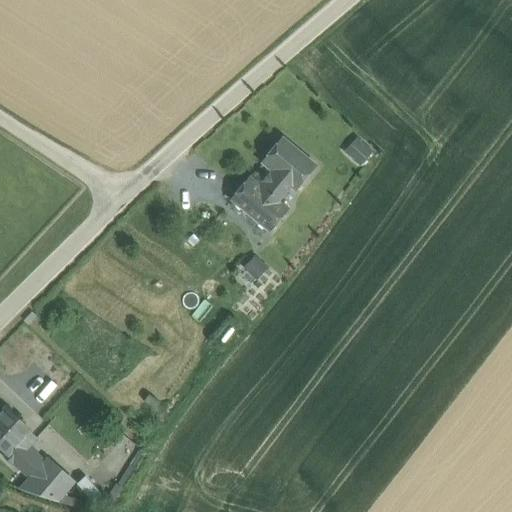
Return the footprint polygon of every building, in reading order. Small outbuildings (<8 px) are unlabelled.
[(282,140),(263,162),(271,169),(258,184),(251,177),(231,201),(268,232),(288,208),(277,199),(289,184),(295,189),(314,167),(282,140)] [(30,430),(6,408),(0,414),(0,448),(7,455),(7,454),(21,439),(30,430)] [(115,424),(91,452),(125,480),(148,452),(115,424)] [(21,439),(7,454),(14,460),(16,458),(16,457),(27,446),(27,445),(21,439)] [(45,463),(27,446),(16,457),(16,458),(34,474),(35,475),(45,463)] [(45,463),(35,475),(34,474),(20,490),(34,494),(55,472),(54,471),(46,463),(45,463)] [(71,482),(57,469),(54,471),(55,472),(68,485),(71,482)] [(55,472),(34,494),(55,501),(68,485),(55,472)]
